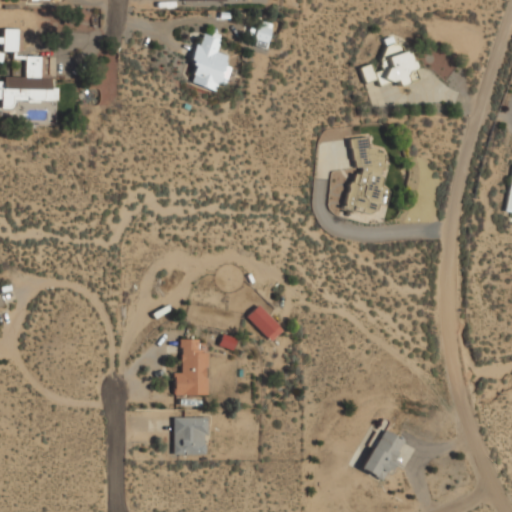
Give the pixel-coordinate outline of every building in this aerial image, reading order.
[(3,101),(56,102),(56,88),(49,88),(49,76),(42,76),(42,58),(16,57),(17,30),(1,29),(1,53),(14,53),(13,60),(25,60),(24,78),(3,78),(3,101)] [(227,55),(216,52),(219,39),(198,34),(190,65),(195,66),(190,85),(217,92),(227,55)] [(417,79),(408,51),(400,54),(397,43),(377,49),(384,69),(373,73),(370,65),(359,69),(364,85),(376,81),(378,87),(396,81),(398,86),(417,79)] [(348,140),(353,168),(350,174),(343,210),(369,215),(376,214),(378,206),(383,205),(386,194),(383,179),(385,172),(381,150),(368,148),(366,137),(348,140)] [(511,166),(503,211),(511,213),(511,166)] [(245,318),(270,342),(282,330),(258,305),(245,318)] [(206,396),(206,340),(180,340),(180,372),(172,372),(173,397),(206,396)] [(206,418),(172,418),(172,456),(206,456),(206,418)] [(358,468),(380,482),(405,444),(383,429),(358,468)]
